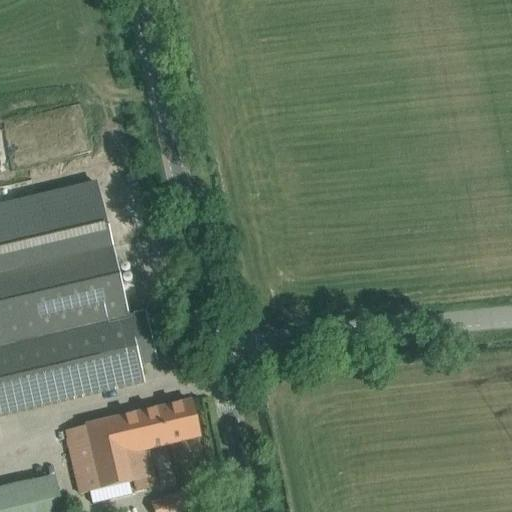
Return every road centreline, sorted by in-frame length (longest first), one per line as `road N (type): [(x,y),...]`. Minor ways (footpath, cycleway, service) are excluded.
road 1 (tertiary): [(216,346),(139,0)]
road 2 (unclassified): [(216,346),(511,316)]
road 3 (tertiary): [(252,511),(216,346)]
